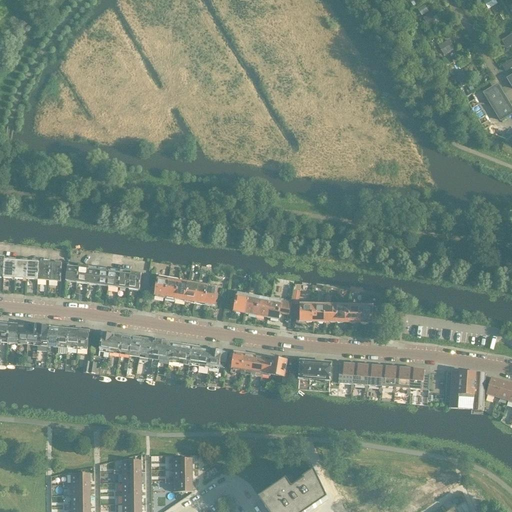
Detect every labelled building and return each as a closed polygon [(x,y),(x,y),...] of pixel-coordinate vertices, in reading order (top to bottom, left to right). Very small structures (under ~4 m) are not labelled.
[(496,3),(494,0),(484,0),(483,1),(487,8),(496,3)] [(436,20),(431,13),(424,18),(428,25),(436,20)] [(440,45),(446,53),(453,49),(448,40),(440,45)] [(505,70),(511,67),(511,59),(502,64),(505,70)] [(470,82),(464,70),(455,76),(462,87),(470,82)] [(511,113),(511,108),(504,95),(500,97),(494,87),(484,93),(500,120),(511,113)] [(16,261),(5,261),(4,261),(3,276),(3,278),(15,279),(16,261)] [(27,262),(16,261),(15,279),(26,280),(27,262)] [(39,263),(27,262),(26,280),(38,281),(39,263)] [(50,264),(39,263),(38,281),(49,282),(50,264)] [(62,265),(50,264),(49,282),(61,283),(62,265)] [(66,282),(77,283),(79,266),(68,265),(66,282)] [(89,268),(79,266),(77,283),(87,285),(89,268)] [(100,269),(89,268),(87,285),(97,286),(100,269)] [(110,270),(100,269),(97,286),(108,287),(110,270)] [(120,272),(110,270),(108,287),(118,289),(120,272)] [(131,273),(120,272),(118,289),(129,290),(131,273)] [(142,275),(131,273),(129,290),(139,292),(142,275)] [(164,298),(165,298),(168,280),(158,278),(157,284),(156,285),(155,289),(156,291),(155,296),(158,297),(159,298),(163,299),(164,298)] [(178,281),(168,280),(165,298),(166,298),(167,299),(171,300),(173,299),(174,299),(178,281)] [(187,283),(178,281),(174,299),(176,300),(177,301),(181,302),(183,301),(184,301),(187,283)] [(197,285),(187,283),(184,301),(186,301),(187,303),(191,303),(192,303),(194,303),(197,285)] [(207,286),(197,285),(194,303),(196,303),(197,304),(201,305),(202,304),(204,305),(207,286)] [(218,288),(207,286),(204,305),(206,305),(207,306),(211,307),(212,306),(215,306),(216,301),(217,300),(218,296),(217,295),(218,288)] [(298,306),(301,291),(294,290),(291,304),(292,304),(291,304),(298,306)] [(241,312),(246,313),(249,296),(238,293),(236,305),(234,306),(234,309),(235,310),(235,311),(236,312),(240,313),(241,312)] [(260,298),(249,296),(246,313),(250,314),(251,315),(255,316),(256,315),(260,298)] [(271,300),(260,298),(256,315),(257,315),(258,317),(262,317),(263,317),(267,317),(271,300)] [(289,316),(291,304),(292,304),(291,304),(271,300),(267,317),(272,318),(272,319),(276,320),(277,319),(278,319),(279,318),(280,318),(280,315),(279,314),(289,316)] [(311,323),(312,321),(312,305),(300,305),(300,321),(305,321),(307,323),(311,323)] [(324,306),(312,305),(312,321),(318,322),(319,323),(323,323),(324,322),(324,306)] [(337,306),(324,306),(324,322),(330,322),(331,323),(335,323),(336,322),(337,306)] [(347,306),(337,306),(336,322),(337,322),(338,323),(342,323),(343,322),(346,322),(347,306)] [(358,306),(347,306),(346,322),(349,322),(350,323),(354,324),(355,322),(358,322),(358,306)] [(380,307),(358,306),(358,322),(361,322),(362,324),(366,324),(367,323),(373,323),(373,321),(380,321),(380,307)] [(3,324),(0,323),(0,342),(7,343),(9,323),(4,323),(3,324)] [(14,324),(9,323),(7,343),(17,344),(19,325),(15,325),(14,324)] [(29,325),(27,345),(37,346),(39,326),(36,325),(35,324),(31,324),(30,325),(29,325)] [(23,326),(19,325),(17,344),(27,345),(29,325),(24,325),(23,326)] [(43,326),(39,326),(37,346),(47,347),(48,327),(47,325),(44,325),(43,326)] [(49,327),(48,327),(47,347),(57,348),(59,329),(55,329),(54,328),(49,327)] [(63,329),(59,329),(57,348),(67,349),(69,329),(64,328),(63,329)] [(74,329),(69,329),(67,349),(77,350),(79,331),(75,330),(74,329)] [(83,331),(79,331),(77,350),(88,351),(89,332),(88,332),(87,330),(84,330),(83,331)] [(99,352),(109,353),(112,334),(109,334),(108,333),(105,332),(103,333),(102,333),(99,352)] [(116,335),(112,334),(109,353),(119,355),(122,335),(117,334),(116,335)] [(128,336),(122,335),(119,355),(129,356),(132,337),(129,337),(128,336)] [(136,338),(132,337),(129,356),(139,358),(142,338),(137,337),(136,338)] [(148,339),(142,338),(139,358),(148,359),(151,340),(148,340),(148,339)] [(156,341),(151,340),(148,359),(152,360),(158,361),(161,341),(156,340),(156,341)] [(168,342),(161,341),(158,361),(168,362),(171,343),(168,343),(168,342)] [(176,344),(171,343),(168,362),(178,364),(181,344),(177,343),(176,344)] [(187,345),(181,344),(178,364),(188,365),(191,347),(188,346),(187,345)] [(195,347),(191,347),(188,365),(198,367),(201,347),(197,346),(195,347)] [(207,348),(201,347),(198,367),(208,368),(211,350),(208,349),(207,348)] [(215,350),(211,350),(208,368),(219,370),(222,351),(221,351),(220,350),(216,349),(215,350)] [(234,353),(231,373),(235,374),(236,371),(241,372),(244,355),(243,354),(242,353),(239,352),(237,353),(234,353)] [(244,355),(241,372),(241,374),(245,375),(246,373),(251,374),(254,356),(253,356),(252,354),(249,354),(248,355),(244,355)] [(258,357),(254,356),(251,374),(251,376),(255,377),(256,375),(263,376),(266,358),(263,358),(262,356),(259,355),(258,357)] [(273,359),(266,358),(263,376),(270,377),(270,375),(273,359)] [(275,358),(273,359),(270,375),(284,377),(287,361),(281,360),(280,359),(275,358)] [(329,393),(331,364),(301,361),(299,390),(329,393)] [(355,365),(347,365),(344,364),(344,365),(333,365),(332,384),(351,385),(353,385),(355,366),(355,365)] [(369,366),(361,366),(358,365),(358,366),(355,366),(353,385),(351,385),(351,390),(354,390),(355,385),(365,386),(367,386),(369,367),(369,366)] [(383,367),(375,367),(372,366),(372,367),(369,367),(367,386),(365,386),(365,391),(368,391),(369,386),(379,387),(381,387),(383,368),(383,367)] [(397,368),(389,368),(386,368),(386,369),(383,368),(381,387),(379,387),(379,392),(382,392),(383,387),(393,388),(395,388),(396,369),(397,368)] [(410,369),(403,369),(400,369),(400,370),(396,369),(395,388),(393,388),(393,393),(396,393),(396,388),(407,389),(409,389),(410,370),(410,369)] [(414,371),(410,370),(409,389),(407,389),(407,394),(410,394),(410,390),(429,391),(430,373),(424,373),(425,370),(414,370),(414,371)] [(483,411),(485,384),(486,379),(486,375),(452,372),(450,408),(483,411)] [(491,378),(491,379),(486,379),(485,384),(489,385),(486,395),(494,397),(497,398),(502,381),(491,378)] [(511,385),(511,384),(502,381),(497,398),(494,397),(493,401),(498,403),(500,399),(507,401),(511,385)] [(173,459),(173,464),(173,470),(193,470),(192,459),(173,459)] [(122,461),(122,471),(122,473),(142,473),(141,461),(122,461)] [(173,470),(174,479),(174,481),(193,481),(193,470),(173,470)] [(268,511),(310,511),(328,500),(327,497),(315,472),(297,484),(292,488),(287,481),(260,499),(268,511)] [(122,473),(122,475),(122,484),(142,483),(142,473),(122,473)] [(71,475),(71,484),(71,486),(91,486),(90,474),(71,475)] [(174,481),(174,483),(174,493),(193,492),(193,481),(174,481)] [(122,484),(123,492),(123,494),(142,494),(142,483),(122,484)] [(71,486),(71,488),(72,497),(91,496),(91,486),(71,486)] [(123,494),(123,497),(123,505),(142,505),(142,494),(123,494)] [(72,497),(72,505),(72,507),(91,507),(91,496),(72,497)]
